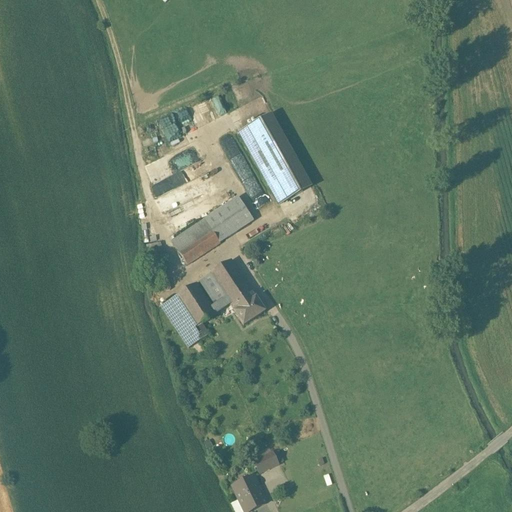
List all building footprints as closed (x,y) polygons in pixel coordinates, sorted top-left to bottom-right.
[(207,125),(201,106),(181,112),(187,132),(207,125)] [(271,117),(240,135),(279,205),(310,188),(271,117)] [(184,127),(149,141),(154,156),(177,148),(190,141),(184,127)] [(195,149),(147,167),(164,214),(188,205),(190,210),(185,212),(187,218),(195,215),(189,200),(218,189),(212,173),(191,181),(186,169),(200,163),(195,149)] [(229,159),(250,203),(266,195),(245,152),(229,159)] [(237,199),(171,243),(187,268),(253,222),(237,199)] [(231,262),(162,308),(189,350),(209,337),(201,326),(230,306),(244,327),(265,313),(231,262)] [(276,449),(255,458),(262,473),(284,463),(276,449)] [(256,475),(230,488),(242,511),(256,511),(271,505),(256,475)]
